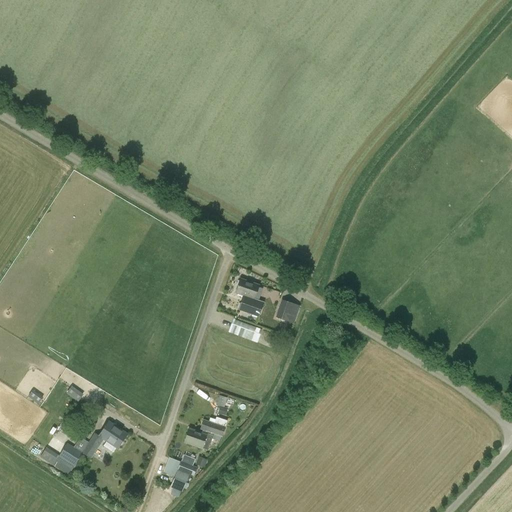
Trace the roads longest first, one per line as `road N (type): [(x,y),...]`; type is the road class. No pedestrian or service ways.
road 1 (unclassified): [(511,430),(413,358),(229,251)]
road 2 (unclassified): [(229,251),(0,114)]
road 3 (unclassified): [(159,455),(229,251)]
